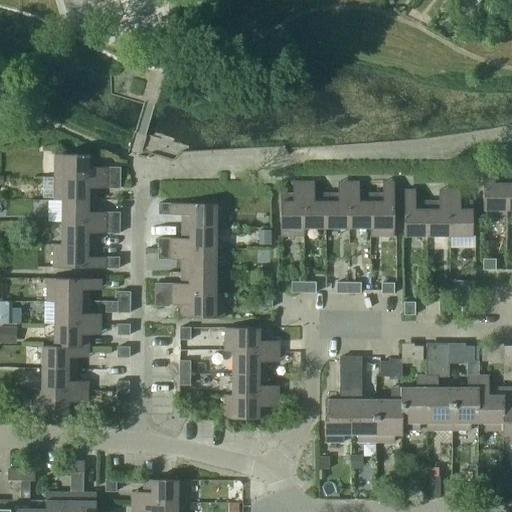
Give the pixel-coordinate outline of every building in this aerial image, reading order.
[(54,153),(54,176),(63,176),(108,177),(109,172),(102,172),(102,166),(96,166),(96,154),(63,154),(54,153)] [(506,217),(506,210),(506,175),(494,175),(494,164),(483,163),(482,217),(506,217)] [(54,177),(53,200),(61,200),(63,200),(96,200),(96,199),(96,187),(102,187),(102,182),(108,182),(108,177),(63,176),(54,176),(54,177)] [(303,235),(303,227),(303,182),(292,181),(292,193),(280,193),(280,235),(303,235)] [(337,193),(326,193),(326,227),(348,227),(348,182),(337,181),(337,193)] [(371,227),(370,227),(370,235),(393,235),(394,181),(382,181),(382,193),(371,193),(371,227)] [(303,227),(326,227),(326,193),(314,193),(314,182),(303,182),(303,227)] [(348,227),(370,227),(371,227),(371,193),(359,193),(359,182),(348,182),(348,227)] [(427,235),(427,201),(415,201),(415,189),(404,189),(404,235),(427,235)] [(438,201),(427,201),(427,235),(449,235),(449,189),(439,189),(438,201)] [(460,189),(449,189),(449,235),(472,235),(472,201),(460,201),(460,189)] [(61,200),(61,221),(108,222),(108,217),(102,216),(102,211),(96,211),(96,200),(63,200),(61,200)] [(216,203),(171,203),(171,209),(179,209),(179,214),(184,214),(184,226),(184,227),(216,227),(224,227),(224,204),(216,203)] [(61,221),(61,244),(95,244),(96,233),(101,233),(101,232),(102,227),(108,227),(108,222),(61,221)] [(170,242),(170,248),(215,249),(216,227),(184,227),(184,237),(178,237),(178,238),(178,242),(170,242)] [(260,230),(261,245),(271,244),(271,230),(260,230)] [(53,244),(53,268),(61,268),(107,268),(107,261),(101,261),(101,256),(95,256),(95,244),(61,244),(53,244)] [(215,249),(170,248),(170,253),(175,253),(175,258),(175,259),(181,259),(181,271),(215,271),(215,249)] [(495,259),(482,259),(482,270),(494,270),(495,259)] [(155,294),(169,294),(214,295),(215,293),(215,271),(181,271),(181,282),(175,282),(175,283),(175,289),(169,289),(170,283),(155,282),(155,294)] [(46,278),(46,302),(54,302),(88,302),(88,290),(94,290),(94,284),(100,284),(100,279),(54,278),(46,278)] [(291,292),(303,292),(303,281),(291,281),(291,292)] [(303,281),(303,292),(315,292),(315,281),(303,281)] [(348,292),(348,282),(336,282),(336,292),(348,292)] [(348,282),(348,292),(360,292),(360,282),(348,282)] [(393,282),(381,282),(381,293),(393,293),(393,282)] [(117,301),(130,302),(130,291),(117,291),(117,301)] [(169,304),(169,299),(175,299),(175,304),(180,304),(180,316),(215,317),(223,317),(223,293),(215,293),(214,295),(169,294),(155,294),(155,305),(169,305),(169,304)] [(271,307),(271,294),(261,295),(260,307),(271,307)] [(130,302),(117,301),(105,301),(105,312),(129,312),(130,302)] [(0,323),(11,324),(11,308),(11,302),(0,302),(0,323)] [(54,302),(54,324),(99,324),(99,319),(93,319),(93,313),(88,313),(88,302),(54,302)] [(414,302),(404,302),(404,314),(414,314),(414,302)] [(449,302),(438,302),(438,314),(449,314),(449,302)] [(472,302),(461,302),(461,314),(472,314),(472,302)] [(54,324),(53,346),(87,346),(88,335),(93,335),(93,330),(99,330),(99,324),(54,324)] [(129,324),(117,324),(117,334),(129,334),(129,324)] [(16,327),(0,326),(0,343),(16,344),(16,327)] [(190,327),(179,327),(179,339),(189,339),(190,327)] [(224,351),(232,351),(232,350),(278,351),(278,340),(266,340),(266,327),(224,327),(224,351)] [(426,342),(426,375),(437,375),(448,375),(448,342),(426,342)] [(42,345),(41,369),(75,369),(75,357),(81,358),(81,352),(87,352),(87,346),(53,346),(42,345)] [(422,345),(413,345),(413,360),(422,360),(422,345)] [(473,345),(464,345),(463,360),(473,360),(473,345)] [(491,345),(481,345),(481,360),(491,360),(491,345)] [(129,346),(117,346),(116,357),(129,357),(129,346)] [(503,364),(503,377),(511,376),(511,346),(503,346),(503,364)] [(232,373),(266,373),(266,361),(278,361),(278,351),(232,350),(232,351),(232,373)] [(350,433),(350,374),(350,364),(350,356),(339,356),(340,374),(339,399),(325,398),(324,441),(343,441),(343,433),(350,433)] [(178,372),(189,372),(189,360),(179,360),(178,372)] [(389,361),(379,361),(379,375),(389,376),(389,361)] [(41,369),(41,390),(87,391),(87,386),(81,386),(81,381),(75,381),(75,369),(41,369)] [(189,372),(178,372),(178,384),(189,384),(189,372)] [(232,373),(232,394),(231,395),(277,395),(278,385),(266,384),(266,373),(232,373)] [(361,374),(350,374),(350,433),(357,433),(357,441),(375,441),(375,399),(361,399),(361,374)] [(415,387),(401,387),(401,429),(419,429),(419,421),(426,421),(426,375),(415,375),(415,387)] [(426,375),(426,421),(426,429),(451,429),(452,387),(437,387),(437,375),(426,375)] [(452,387),(451,429),(470,429),(470,421),(477,421),(477,375),(466,375),(466,387),(452,387)] [(477,375),(477,421),(484,421),(484,429),(502,429),(502,387),(488,387),(488,375),(477,375)] [(116,391),(128,391),(128,381),(116,381),(116,391)] [(401,433),(401,429),(401,387),(390,387),(390,399),(375,399),(375,441),(394,441),(394,433),(401,433)] [(502,429),(502,434),(509,434),(509,442),(511,441),(511,387),(502,387),(502,429)] [(33,390),(33,414),(41,414),(75,415),(75,402),(80,402),(80,397),(87,397),(87,392),(87,391),(41,390),(33,390)] [(128,391),(116,391),(116,402),(128,402),(128,391)] [(277,406),(277,395),(231,395),(232,394),(224,394),(223,418),(266,418),(266,406),(277,406)] [(189,405),(178,405),(178,418),(189,418),(189,405)] [(319,456),(319,468),(329,468),(329,456),(319,456)] [(359,467),(359,456),(350,456),(350,467),(359,467)] [(57,461),(57,472),(69,472),(70,472),(70,461),(57,461)] [(70,492),(69,511),(94,511),(95,492),(82,492),(82,472),(83,472),(83,461),(70,461),(70,472),(70,492)] [(11,500),(0,499),(0,511),(19,511),(20,469),(7,469),(7,480),(11,480),(11,500)] [(19,511),(44,511),(45,492),(44,491),(44,501),(28,501),(29,480),(33,480),(33,469),(20,469),(19,511)] [(425,476),(425,498),(450,497),(450,480),(444,480),(440,480),(439,476),(425,476)] [(115,479),(105,479),(104,491),(115,491),(115,479)] [(131,495),(131,502),(185,502),(185,479),(177,479),(143,479),(143,491),(138,491),(138,496),(131,495)] [(69,511),(70,492),(45,492),(44,511),(69,511)] [(131,502),(131,507),(136,507),(136,511),(184,511),(185,502),(131,502)]
